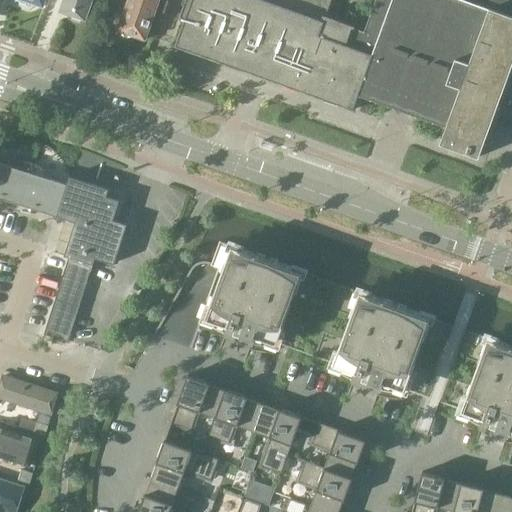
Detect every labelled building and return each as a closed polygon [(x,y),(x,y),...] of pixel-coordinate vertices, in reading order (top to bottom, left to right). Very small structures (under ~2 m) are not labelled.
[(64,0),(60,11),(86,20),(92,0),(64,0)] [(128,0),(118,30),(120,30),(120,32),(121,33),(122,34),(123,36),(125,36),(126,37),(128,37),(129,37),(131,37),(132,36),(134,35),(145,39),(158,0),(128,0)] [(359,95),(375,101),(447,127),(441,143),(479,157),(511,66),(511,0),(376,0),(365,31),(350,26),(353,26),(355,27),(356,26),(327,15),(331,0),(185,0),(180,16),(181,17),(182,15),(186,16),(176,45),(353,109),(359,95)] [(0,197),(57,216),(67,184),(0,162),(0,197)] [(109,189),(69,176),(67,184),(57,216),(65,218),(73,221),(75,221),(64,255),(69,256),(44,333),(68,341),(95,257),(114,264),(127,224),(113,220),(119,200),(107,196),(109,189)] [(65,218),(55,252),(64,255),(75,221),(73,221),(65,218)] [(218,315),(216,320),(216,321),(228,326),(224,336),(244,343),(246,337),(253,339),(255,335),(267,340),(267,338),(269,333),(279,337),(281,331),(286,319),(297,288),(297,287),(301,276),(290,272),(291,268),(292,268),(292,267),(281,263),(281,264),(253,254),(254,253),(243,249),(242,250),(243,250),(241,254),(230,250),(226,262),(216,288),(210,306),(208,311),(218,315)] [(409,378),(414,365),(425,334),(429,322),(418,318),(419,314),(420,314),(420,313),(409,309),(409,310),(381,300),(382,299),(371,295),(370,297),(371,297),(369,301),(358,297),(354,308),(338,352),(336,357),(346,361),(344,366),(343,367),(356,372),(352,382),(372,389),(374,383),(381,386),(382,382),(395,386),(395,384),(397,379),(407,383),(409,378)] [(497,347),(486,343),(482,354),(478,363),(466,398),(464,404),(474,407),(472,412),(471,414),(483,418),(480,428),(481,429),(500,436),(502,430),(509,432),(510,428),(511,428),(511,347),(509,346),(509,345),(499,341),(498,343),(499,343),(497,347)] [(0,381),(0,397),(50,413),(58,389),(3,371),(0,381)] [(187,375),(171,422),(191,429),(198,410),(215,416),(224,391),(205,384),(206,381),(187,375)] [(225,389),(224,391),(215,416),(216,417),(209,436),(229,443),(236,424),(253,430),(263,405),(242,397),(243,395),(225,389)] [(263,405),(253,430),(271,436),(265,456),(285,463),(302,416),(284,410),(283,412),(263,405)] [(34,432),(45,436),(48,425),(37,421),(34,432)] [(0,456),(31,466),(40,436),(0,423),(0,456)] [(360,458),(366,440),(319,423),(312,443),(331,450),(325,467),(350,476),(357,457),(360,458)] [(158,457),(160,458),(152,478),(178,488),(185,470),(203,476),(211,456),(164,439),(158,457)] [(337,511),(344,494),(346,495),(353,477),(350,476),(325,467),(306,461),(299,481),(317,488),(311,506),(328,511),(337,511)] [(18,480),(30,483),(33,473),(22,469),(18,480)] [(460,484),(440,479),(440,477),(422,472),(411,511),(433,511),(435,506),(453,510),(460,484)] [(5,511),(7,509),(15,511),(16,511),(26,483),(0,475),(0,511),(5,511)] [(145,499),(143,498),(137,511),(189,511),(172,505),(178,488),(152,478),(145,499)] [(494,511),(499,494),(479,489),(479,487),(460,482),(460,484),(453,510),(454,510),(453,511),(494,511)] [(247,495),(256,498),(258,493),(257,489),(250,486),(247,495)] [(511,511),(511,497),(499,494),(494,511),(511,511)]
